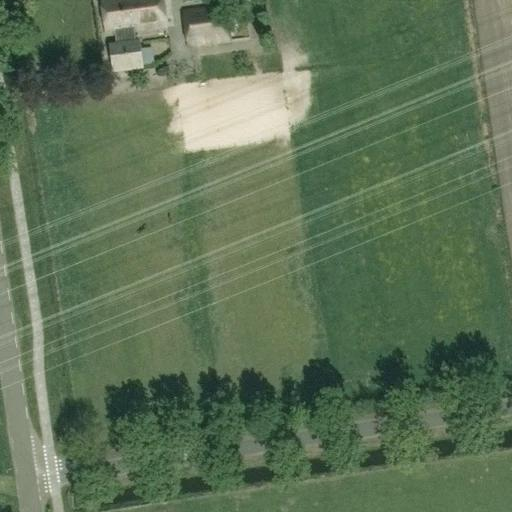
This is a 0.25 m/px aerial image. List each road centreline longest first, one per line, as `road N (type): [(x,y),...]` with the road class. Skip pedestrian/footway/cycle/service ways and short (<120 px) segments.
road 1 (unclassified): [(27,485),(511,422)]
road 2 (tertiary): [(27,485),(0,311)]
